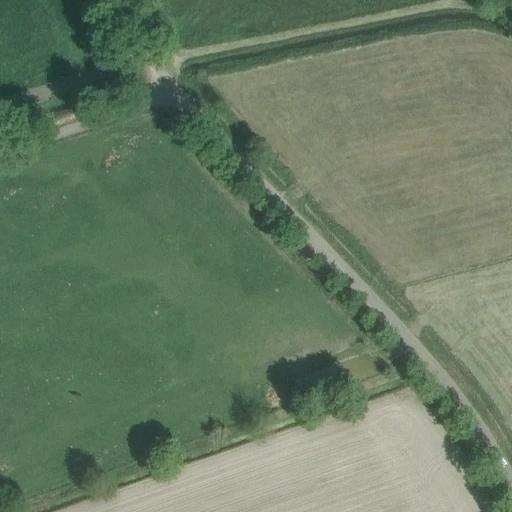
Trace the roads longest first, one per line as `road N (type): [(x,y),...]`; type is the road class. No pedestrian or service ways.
road 1 (unclassified): [(511,504),(501,477),(428,384),(137,51)]
road 2 (unknown): [(170,88),(0,154)]
